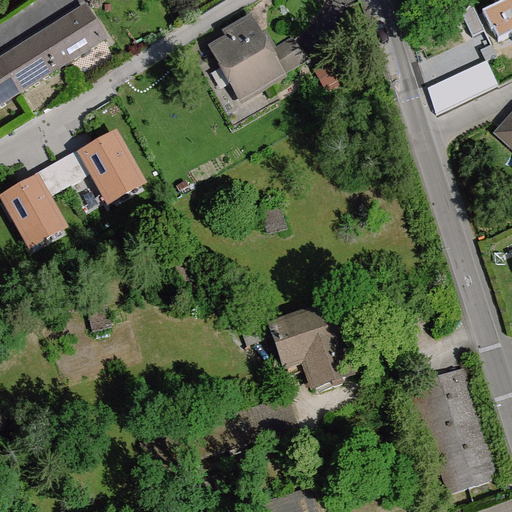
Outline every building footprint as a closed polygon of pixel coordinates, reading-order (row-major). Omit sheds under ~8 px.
[(88,10),(0,67),(0,112),(110,42),(88,10)] [(511,11),(481,27),(498,63),(511,55),(511,11)] [(261,31),(218,56),(249,107),(292,82),(261,31)] [(301,34),(280,42),(290,69),(311,61),(301,34)] [(511,122),(498,138),(511,150),(511,122)] [(127,132),(1,190),(30,252),(75,231),(57,193),(94,176),(109,208),(153,187),(127,132)] [(367,381),(341,306),(274,329),(290,378),(310,371),(320,397),(367,381)] [(503,482),(467,374),(410,392),(446,501),(503,482)]
